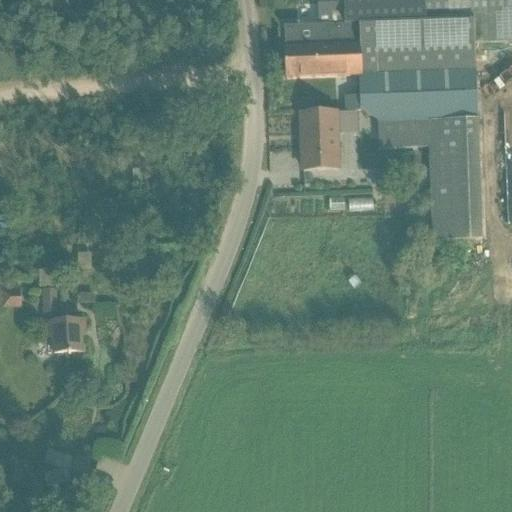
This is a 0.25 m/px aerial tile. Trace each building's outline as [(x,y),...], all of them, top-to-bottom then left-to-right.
[(283,82),(363,80),(362,25),(282,27),(283,82)] [(300,173),(342,172),(340,114),(298,115),(300,173)] [(339,215),(385,208),(382,187),(336,194),(339,215)] [(77,256),(77,271),(89,271),(90,256),(77,256)] [(52,359),(90,357),(88,322),(51,323),(52,359)]
